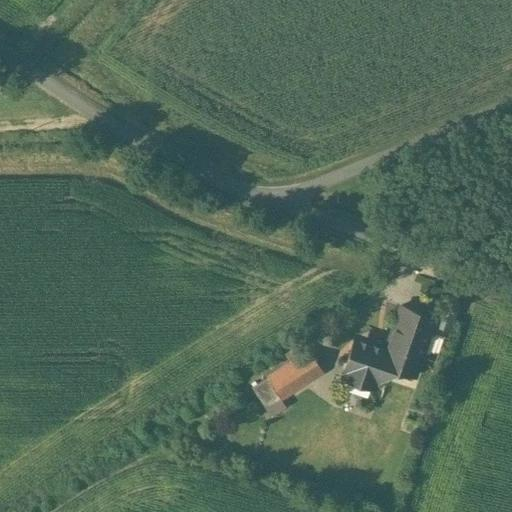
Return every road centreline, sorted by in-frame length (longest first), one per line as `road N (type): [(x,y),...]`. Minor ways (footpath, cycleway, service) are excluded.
road 1 (unclassified): [(0,52),(178,167),(289,210)]
road 2 (residential): [(511,105),(312,191),(289,210)]
road 3 (unclassified): [(289,210),(511,285)]
